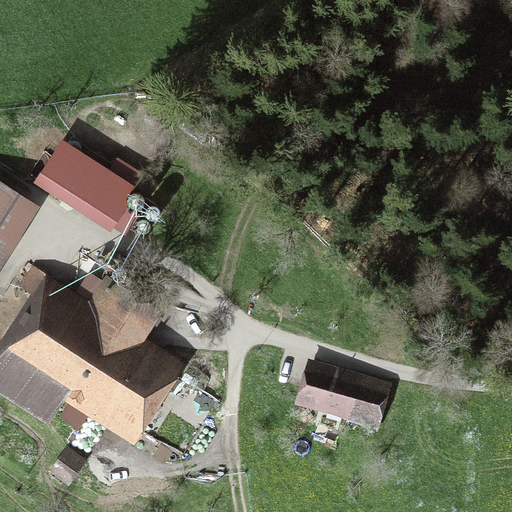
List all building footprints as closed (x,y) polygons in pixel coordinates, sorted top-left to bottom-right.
[(46,177),(109,217),(125,192),(62,151),(46,177)] [(0,243),(26,204),(0,187),(0,243)] [(140,336),(136,334),(152,309),(110,282),(87,317),(37,285),(46,273),(35,266),(21,287),(32,294),(0,344),(0,388),(47,418),(65,389),(82,400),(86,395),(132,424),(168,370),(133,347),(140,336)] [(335,416),(378,429),(390,395),(335,378),(336,373),(316,367),(305,400),(326,406),(327,402),(339,405),(335,416)] [(64,414),(81,425),(88,415),(71,404),(64,414)] [(84,461),(70,451),(55,471),(69,481),(84,461)]
